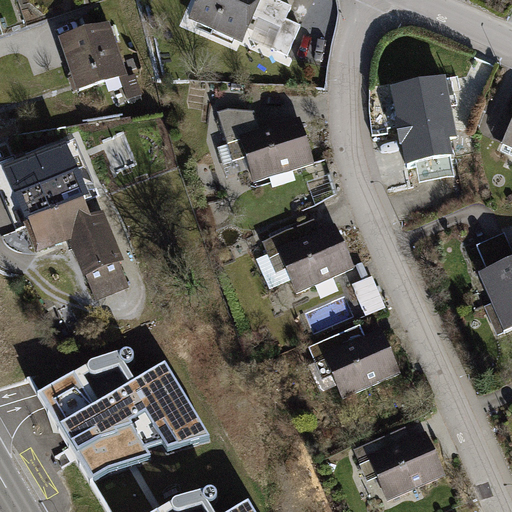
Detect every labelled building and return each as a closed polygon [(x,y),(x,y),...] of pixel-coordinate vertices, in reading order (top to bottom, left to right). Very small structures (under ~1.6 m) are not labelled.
[(191,0),(186,12),(241,36),(251,15),(276,26),(267,47),(285,54),(300,21),(284,14),(290,2),(285,0),(191,0)] [(59,40),(78,94),(120,79),(128,102),(143,96),(136,76),(129,78),(110,23),(59,40)] [(404,161),(452,152),(445,114),(451,113),(444,74),(390,84),(404,161)] [(238,130),(251,175),(310,158),(297,112),(256,124),(251,106),(226,104),(215,107),(223,134),(238,130)] [(511,119),(498,150),(511,155),(511,119)] [(0,194),(16,232),(24,229),(84,204),(100,197),(76,140),(60,146),(61,149),(48,155),(45,149),(26,157),(27,159),(17,163),(14,157),(0,162),(0,194)] [(35,255),(70,240),(95,230),(90,219),(84,204),(24,229),(35,255)] [(104,213),(90,219),(95,230),(70,240),(96,303),(129,290),(119,266),(125,263),(104,213)] [(282,263),(294,289),(351,265),(332,220),(314,228),(309,215),(260,237),(273,267),(282,263)] [(479,272),(491,300),(511,290),(511,252),(503,232),(475,244),(486,269),(479,272)] [(377,276),(357,283),(369,315),(388,309),(377,276)] [(511,290),(491,300),(504,329),(510,326),(511,329),(511,290)] [(330,369),(342,396),(399,371),(380,327),(362,334),(357,322),(308,343),(321,373),(330,369)] [(128,355),(126,355),(123,355),(91,366),(38,398),(90,484),(110,473),(150,460),(145,451),(162,445),(168,454),(210,441),(165,367),(135,386),(124,368),(127,368),(130,367),(132,365),(133,363),(133,360),(133,358),(131,356),(128,355)] [(377,473),(388,500),(446,475),(426,431),(409,438),(403,426),(354,447),(367,477),(377,473)] [(213,494),(210,494),(207,494),(175,505),(162,511),(252,511),(249,506),(239,511),(211,511),(208,506),(212,507),(214,506),(216,504),(217,502),(218,499),(217,497),(215,495),(213,494)]
